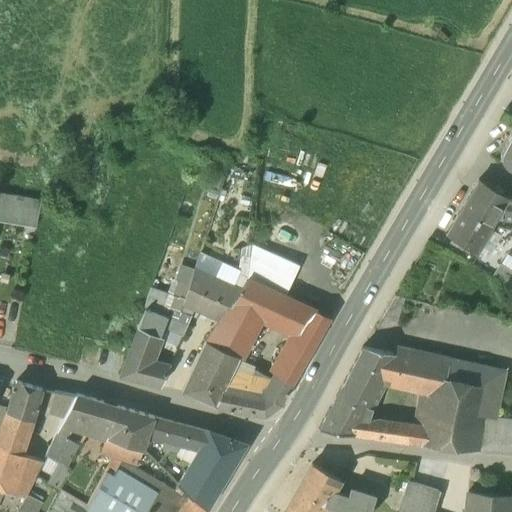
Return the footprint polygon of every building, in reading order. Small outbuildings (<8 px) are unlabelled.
[(511,134),(500,157),(502,165),(509,170),(511,171),(511,134)] [(0,220),(36,227),(46,173),(7,164),(2,194),(0,193),(0,220)] [(511,198),(510,198),(479,180),(460,211),(489,229),(502,210),(501,220),(511,221),(511,198)] [(489,229),(460,211),(446,234),(478,254),(492,231),(489,229)] [(240,256),(236,278),(233,285),(240,288),(246,278),(250,258),(240,256)] [(181,264),(178,273),(191,277),(194,268),(181,264)] [(511,273),(499,265),(493,275),(511,286),(511,273)] [(233,285),(194,268),(191,277),(182,306),(217,322),(240,288),(233,285)] [(178,273),(171,296),(167,306),(180,311),(182,306),(191,277),(178,273)] [(223,391),(216,406),(266,416),(282,404),(329,317),(326,315),(246,278),(240,288),(217,322),(205,340),(240,358),(259,322),(291,337),(269,380),(259,397),(223,391)] [(144,308),(136,327),(158,336),(160,330),(167,306),(171,296),(151,289),(144,308)] [(395,296),(382,318),(396,326),(409,303),(395,296)] [(180,311),(167,306),(160,330),(182,336),(191,316),(180,311)] [(117,377),(160,388),(169,368),(150,361),(158,336),(136,327),(117,377)] [(216,407),(216,406),(223,391),(236,366),(240,358),(205,340),(181,392),(216,407)] [(365,349),(329,412),(362,423),(368,411),(364,409),(382,379),(396,356),(365,349)] [(427,355),(426,362),(441,365),(442,358),(427,355)] [(434,392),(441,365),(426,362),(396,356),(382,379),(394,384),(423,390),(434,392)] [(427,428),(424,445),(453,450),(474,451),(481,417),(487,386),(469,381),(473,364),(442,358),(441,365),(434,392),(423,390),(417,427),(427,428)] [(487,386),(481,417),(494,418),(505,372),(473,364),(469,381),(487,386)] [(236,366),(223,391),(259,397),(269,380),(236,366)] [(41,389),(15,381),(7,411),(32,418),(41,389)] [(75,395),(57,431),(67,437),(72,427),(89,432),(101,401),(76,394),(75,395)] [(154,417),(101,401),(89,432),(108,438),(143,450),(148,436),(154,417)] [(7,411),(5,410),(0,422),(0,447),(21,454),(21,453),(32,418),(7,411)] [(362,423),(329,412),(319,430),(354,435),(362,423)] [(209,432),(154,417),(148,436),(164,441),(179,445),(199,450),(209,432)] [(481,417),(474,451),(511,454),(511,419),(494,418),(481,417)] [(417,427),(362,423),(354,435),(424,445),(427,428),(417,427)] [(67,437),(57,431),(45,453),(56,459),(65,441),(67,437)] [(245,444),(209,432),(199,450),(191,462),(223,482),(245,444)] [(143,450),(108,438),(103,451),(122,459),(138,465),(143,450)] [(65,441),(56,459),(59,461),(66,465),(77,447),(65,441)] [(179,445),(164,441),(162,447),(177,451),(179,445)] [(21,454),(0,447),(0,488),(23,496),(23,497),(34,476),(42,460),(21,453),(21,454)] [(147,511),(163,484),(122,459),(103,451),(96,469),(105,473),(87,507),(86,508),(91,511),(147,511)] [(45,453),(42,460),(34,476),(49,485),(59,461),(56,459),(45,453)] [(223,482),(191,462),(177,485),(190,496),(206,511),(223,482)] [(343,480),(315,464),(299,491),(326,506),(344,511),(371,511),(376,499),(352,491),(349,500),(335,495),(343,480)] [(433,511),(439,491),(409,482),(399,511),(433,511)] [(187,499),(163,484),(147,511),(204,511),(206,511),(190,496),(187,499)] [(323,511),(326,506),(299,491),(287,511),(323,511)] [(510,511),(511,500),(511,496),(468,492),(465,511),(510,511)] [(66,494),(57,511),(53,508),(50,511),(67,511),(75,500),(66,494)] [(23,497),(23,496),(15,511),(31,511),(36,503),(23,497)] [(87,507),(75,500),(67,511),(83,511),(86,508),(87,507)]
